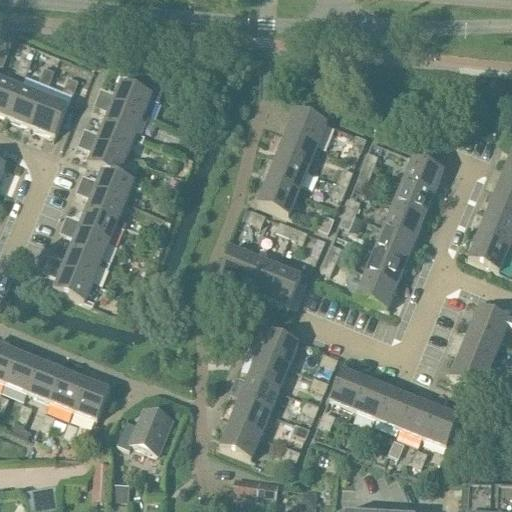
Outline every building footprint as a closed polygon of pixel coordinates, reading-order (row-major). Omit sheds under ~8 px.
[(0,55),(0,73),(2,74),(8,58),(0,55)] [(21,64),(15,78),(26,82),(31,68),(21,64)] [(44,74),(39,88),(49,92),(54,78),(44,74)] [(97,103),(144,122),(151,105),(158,108),(166,88),(136,76),(130,92),(120,88),(115,100),(100,94),(97,103)] [(63,97),(72,101),(78,87),(68,83),(63,97)] [(0,121),(8,124),(20,93),(0,84),(0,121)] [(8,124),(31,134),(43,102),(20,93),(8,124)] [(67,112),(43,102),(31,134),(55,143),(67,112)] [(104,129),(136,142),(144,122),(97,103),(93,112),(108,118),(104,129)] [(285,141),(316,153),(326,129),(295,117),(285,141)] [(84,134),(81,143),(128,162),(135,145),(138,146),(141,141),(137,139),(136,142),(104,129),(99,140),(84,134)] [(307,176),(316,153),(285,141),(276,164),(307,176)] [(356,142),(350,155),(360,159),(365,145),(356,142)] [(81,143),(77,152),(92,158),(87,170),(102,176),(102,175),(119,182),(120,182),(127,185),(128,182),(121,179),(128,162),(81,143)] [(369,159),(363,172),(372,176),(378,163),(369,159)] [(298,199),(307,176),(276,164),(266,187),(298,199)] [(412,164),(402,188),(433,201),(443,177),(412,164)] [(363,172),(358,186),(367,189),(372,176),(363,172)] [(496,196),(511,202),(511,175),(505,173),(496,196)] [(343,174),(337,188),(346,192),(352,178),(343,174)] [(82,181),(79,190),(126,209),(133,192),(140,195),(142,191),(120,182),(119,182),(102,175),(102,176),(97,187),(82,181)] [(298,199),(266,187),(257,210),(288,223),(298,199)] [(337,188),(332,202),(341,205),(346,192),(337,188)] [(433,201),(402,188),(393,211),(424,224),(433,201)] [(118,229),(119,226),(126,209),(79,190),(75,198),(90,204),(86,216),(118,229)] [(486,219),(511,229),(511,202),(496,196),(486,219)] [(350,205),(345,218),(354,222),(360,209),(350,205)] [(424,224),(393,211),(383,234),(415,247),(424,224)] [(120,233),(123,227),(119,226),(118,229),(86,216),(81,227),(66,221),(62,230),(110,249),(117,231),(120,233)] [(251,216),(247,226),(261,231),(265,222),(251,216)] [(345,218),(339,231),(349,235),(354,222),(345,218)] [(477,242),(508,255),(511,245),(511,229),(486,219),(477,242)] [(324,221),(318,235),(327,239),(333,225),(324,221)] [(279,228),(275,238),(289,243),(293,233),(279,228)] [(103,266),(110,249),(62,230),(59,238),(74,244),(69,256),(102,269),(103,266)] [(293,233),(289,243),(303,248),(306,239),(293,233)] [(415,247),(383,234),(374,257),(405,270),(415,247)] [(508,255),(477,242),(467,266),(498,279),(508,255)] [(331,251),(326,264),(335,268),(341,254),(331,251)] [(241,295),(254,264),(230,254),(217,285),(241,295)] [(104,273),(107,267),(103,266),(102,269),(69,256),(65,267),(50,261),(46,270),(94,289),(100,272),(104,273)] [(365,280),(396,293),(405,270),(374,257),(365,280)] [(277,273),(254,264),(241,295),(264,304),(277,273)] [(326,264),(320,277),(330,281),(335,268),(326,264)] [(94,289),(46,270),(43,278),(58,284),(53,297),(92,313),(94,309),(87,306),(94,289)] [(277,273),(264,304),(288,314),(301,283),(277,273)] [(386,317),(396,293),(365,280),(355,304),(386,317)] [(478,314),(468,338),(500,350),(507,332),(511,333),(511,327),(509,327),(478,314)] [(257,361),(288,374),(298,350),(267,337),(257,361)] [(468,338),(459,361),(490,374),(499,350),(468,338)] [(0,388),(4,390),(16,359),(0,351),(0,388)] [(4,390),(27,399),(39,368),(16,359),(4,390)] [(333,375),(337,365),(324,360),(319,369),(333,375)] [(248,384),(279,397),(288,374),(257,361),(248,384)] [(480,397),(490,374),(459,361),(449,385),(480,397)] [(27,399),(50,409),(62,377),(39,368),(27,399)] [(329,407),(352,417),(365,386),(341,376),(329,407)] [(50,409),(73,418),(86,387),(62,377),(50,409)] [(279,397),(248,384),(238,407),(269,419),(279,397)] [(314,384),(310,393),(323,399),(327,390),(314,384)] [(352,417),(376,426),(388,395),(365,386),(352,417)] [(86,387),(73,418),(97,428),(109,396),(86,387)] [(376,426),(399,436),(411,404),(388,395),(376,426)] [(0,401),(0,417),(4,419),(9,405),(0,401)] [(399,436),(422,445),(434,414),(411,404),(399,436)] [(269,419),(238,407),(229,430),(260,442),(269,419)] [(304,407),(300,417),(314,422),(318,412),(304,407)] [(22,410),(16,424),(26,428),(32,414),(22,410)] [(458,423),(434,414),(422,445),(445,455),(458,423)] [(171,426),(145,415),(137,433),(126,428),(117,451),(129,456),(130,452),(156,463),(171,426)] [(324,419),(319,432),(329,436),(334,422),(324,419)] [(45,420),(39,433),(49,437),(55,424),(45,420)] [(348,428),(343,441),(352,445),(357,432),(348,428)] [(68,429),(63,443),(72,447),(78,433),(68,429)] [(250,466),(260,442),(229,430),(219,454),(250,466)] [(295,430),(291,439),(305,445),(309,435),(295,430)] [(371,437),(365,451),(374,455),(380,441),(371,437)] [(394,447),(388,460),(398,464),(403,451),(394,447)] [(285,453),(281,462),(295,468),(299,458),(285,453)] [(417,456),(412,470),(421,474),(427,460),(417,456)] [(107,509),(108,499),(111,473),(94,471),(91,508),(107,509)] [(254,506),(257,488),(236,485),(233,503),(254,506)] [(257,488),(254,506),(275,509),(278,491),(257,488)] [(111,490),(110,507),(128,508),(129,491),(111,490)] [(461,511),(511,511),(511,499),(496,499),(462,498),(461,511)]
